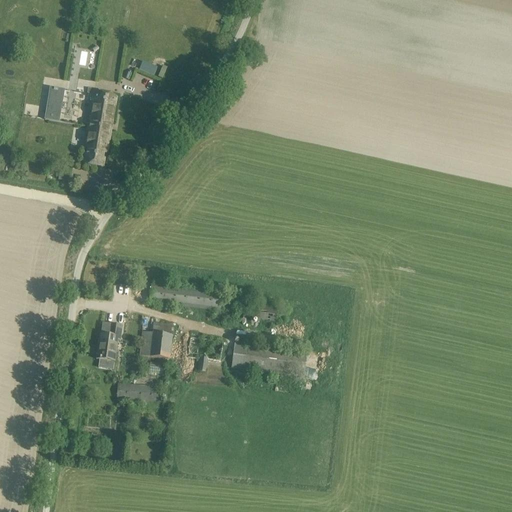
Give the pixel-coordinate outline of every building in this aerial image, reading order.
[(45,123),(58,125),(62,94),(49,92),(45,123)] [(108,135),(115,98),(95,95),(90,128),(101,130),(100,134),(108,135)] [(101,130),(90,128),(86,148),(89,149),(87,165),(101,167),(104,151),(106,151),(108,135),(100,134),(101,130)] [(151,285),(149,302),(220,311),(222,294),(151,285)] [(277,310),(251,307),(245,306),(243,318),(267,322),(266,326),(275,327),(277,310)] [(170,360),(172,336),(173,325),(153,323),(152,333),(142,332),(139,356),(170,360)] [(122,326),(111,325),(109,336),(99,335),(98,346),(100,346),(97,360),(115,362),(117,341),(120,341),(122,326)] [(208,360),(221,362),(223,342),(190,339),(188,358),(200,360),(198,373),(207,374),(208,360)] [(303,378),(306,352),(235,343),(232,369),(303,378)] [(160,387),(127,385),(117,384),(116,401),(159,404),(160,387)]
